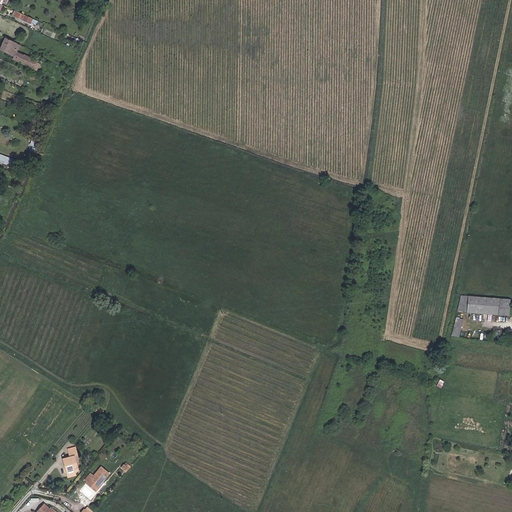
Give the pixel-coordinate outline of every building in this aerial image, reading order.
[(46,64),(19,51),(22,45),(8,39),(2,50),(16,57),(15,59),(22,63),(23,62),(37,70),(41,73),(46,64)] [(0,161),(11,165),(13,158),(0,154),(0,161)] [(470,308),(500,310),(500,303),(511,303),(511,294),(471,292),(470,308)] [(500,310),(511,311),(511,305),(511,303),(500,303),(500,310)] [(452,335),(459,337),(464,319),(457,317),(452,335)] [(80,469),(84,468),(80,454),(83,453),(81,448),(74,450),(75,455),(68,456),(69,461),(72,460),(75,470),(80,469)] [(73,475),(81,473),(80,469),(75,470),(72,460),(69,461),(73,475)] [(95,479),(102,486),(115,472),(107,465),(98,475),(95,472),(91,478),(93,481),(95,479)] [(100,489),(102,486),(95,479),(93,481),(92,482),(100,489)] [(59,511),(53,506),(47,502),(39,511),(59,511)]
